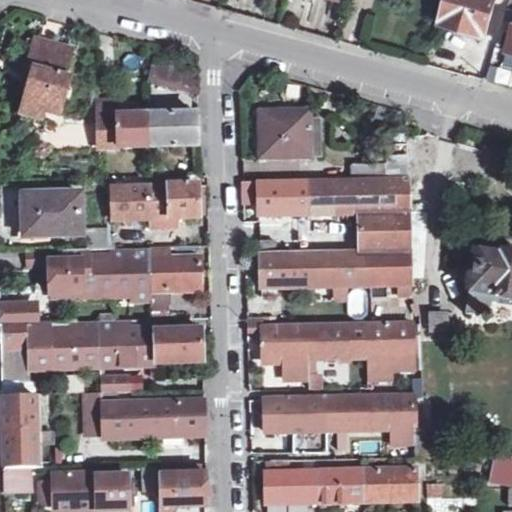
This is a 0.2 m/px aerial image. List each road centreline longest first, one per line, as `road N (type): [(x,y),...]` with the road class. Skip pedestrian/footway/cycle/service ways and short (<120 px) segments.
road 1 (residential): [(223,32),(234,511)]
road 2 (unclassified): [(223,32),(511,113)]
